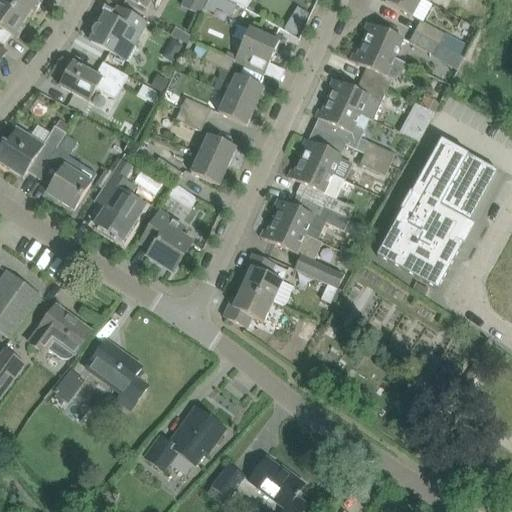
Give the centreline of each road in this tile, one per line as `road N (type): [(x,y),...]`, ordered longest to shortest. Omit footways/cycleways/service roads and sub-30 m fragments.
road 1 (residential): [(191,322),(342,0)]
road 2 (residential): [(465,511),(309,413),(191,322)]
road 3 (residential): [(191,322),(0,199)]
road 4 (residential): [(511,342),(479,320),(466,297),(511,204)]
road 5 (residential): [(0,109),(81,0)]
